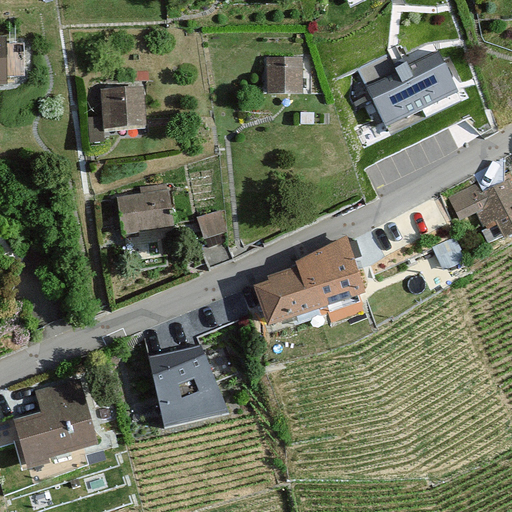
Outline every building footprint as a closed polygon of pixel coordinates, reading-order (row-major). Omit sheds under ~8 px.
[(2,36),(0,36),(0,80),(3,81),(3,75),(22,74),(21,42),(2,43),(2,36)] [(438,52),(367,86),(389,130),(459,96),(438,52)] [(299,58),(269,58),(269,93),(299,93),(299,58)] [(144,88),(107,90),(109,117),(91,118),(92,142),(105,141),(104,130),(147,128),(144,88)] [(477,189),(452,201),(462,222),(478,215),(484,227),(494,223),(502,240),(511,234),(511,200),(506,187),(481,199),(477,189)] [(166,196),(116,203),(121,236),(171,230),(166,196)] [(218,214),(196,221),(203,240),(224,232),(218,214)] [(360,236),(311,265),(329,312),(387,294),(360,236)] [(311,265),(270,281),(287,328),(329,312),(311,265)] [(150,365),(169,434),(224,418),(205,350),(150,365)] [(76,384),(32,396),(40,422),(11,430),(23,473),(96,452),(76,384)]
